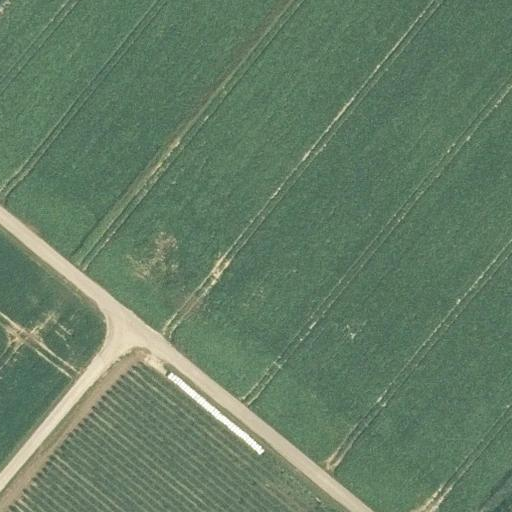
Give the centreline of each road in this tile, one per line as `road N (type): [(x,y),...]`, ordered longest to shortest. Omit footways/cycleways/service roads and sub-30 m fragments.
road 1 (unclassified): [(352,511),(0,221)]
road 2 (track): [(132,332),(0,492)]
